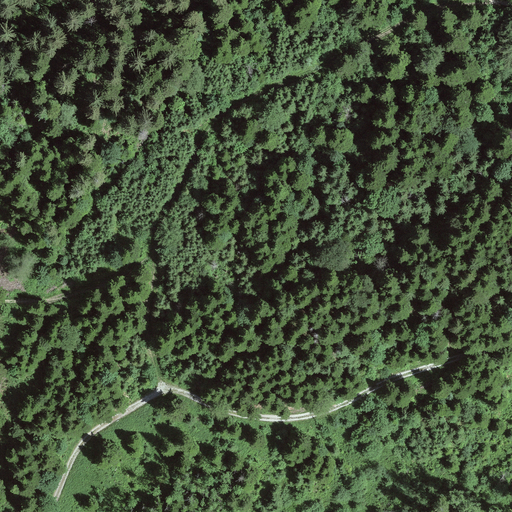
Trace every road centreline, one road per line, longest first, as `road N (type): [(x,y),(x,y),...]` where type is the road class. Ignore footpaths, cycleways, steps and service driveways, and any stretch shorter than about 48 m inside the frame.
road 1 (track): [(511,9),(425,8),(213,117),(153,210),(147,312),(160,388)]
road 2 (track): [(511,349),(424,366),(307,415),(263,419),(160,388),(80,439),(46,511)]
